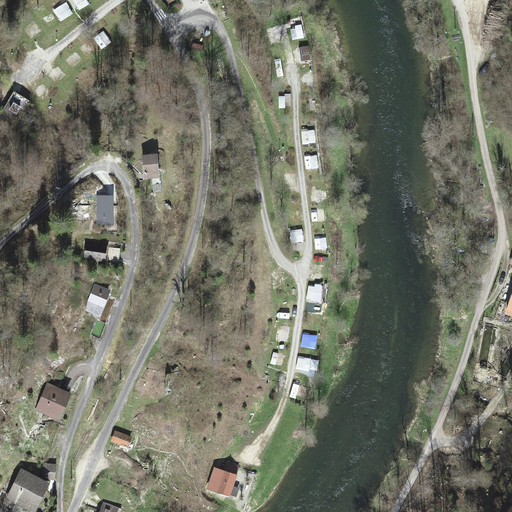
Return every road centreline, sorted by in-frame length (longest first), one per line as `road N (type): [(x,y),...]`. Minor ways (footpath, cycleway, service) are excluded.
road 1 (unclassified): [(396,511),(447,408),(502,242),(458,0)]
road 2 (unclassified): [(171,29),(206,135),(199,220),(72,511)]
road 3 (unclassified): [(0,249),(96,165),(122,174),(133,211),(132,276),(65,442),(58,511)]
road 4 (residential): [(171,29),(196,14),(228,40),(271,243),(286,267),(304,273)]
